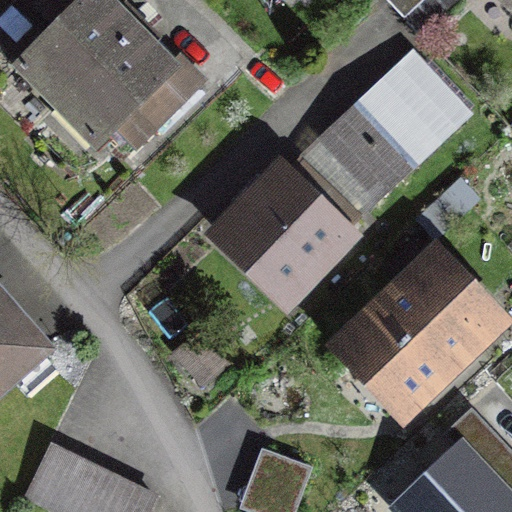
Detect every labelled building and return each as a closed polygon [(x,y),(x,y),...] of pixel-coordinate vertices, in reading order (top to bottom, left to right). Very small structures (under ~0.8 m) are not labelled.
[(56,28),(15,69),(54,108),(135,28),(107,0),(41,0),(35,6),(56,28)] [(460,0),(386,0),(424,38),(462,2),(460,0)] [(135,28),(54,108),(93,147),(135,106),(156,127),(202,82),(179,59),(172,66),(135,28)] [(373,197),(376,200),(466,115),(411,56),(300,160),(226,237),(284,293),(320,256),(329,265),(349,244),(340,235),(358,217),(354,214),(373,197)] [(393,396),(401,405),(462,348),(470,356),(480,346),(472,337),(491,320),(438,264),(433,268),(413,247),(388,270),(409,292),(348,349),(356,357),(346,366),(384,406),(393,396)] [(0,384),(40,349),(0,302),(0,384)] [(52,511),(151,511),(157,500),(49,446),(24,498),(52,511)] [(511,511),(511,506),(462,453),(402,509),(405,511),(511,511)] [(273,455),(252,511),(255,511),(293,511),(310,468),(273,455)]
